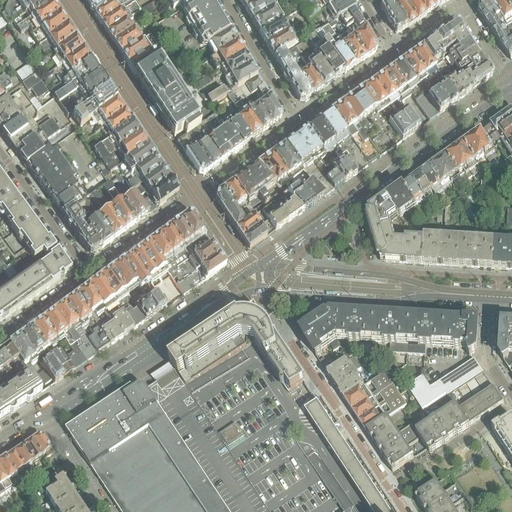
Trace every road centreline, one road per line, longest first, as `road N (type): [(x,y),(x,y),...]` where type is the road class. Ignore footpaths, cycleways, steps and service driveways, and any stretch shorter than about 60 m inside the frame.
road 1 (residential): [(511,86),(268,260)]
road 2 (residential): [(197,198),(67,0)]
road 3 (tertiary): [(44,412),(201,309)]
road 4 (tertiary): [(447,294),(395,278),(268,260)]
road 5 (residential): [(405,511),(315,380)]
road 6 (tertiary): [(295,297),(383,303),(447,294)]
road 7 (residential): [(88,274),(0,152)]
road 8 (residential): [(296,120),(225,0)]
road 9 (residential): [(88,274),(197,198)]
road 10 (residential): [(296,120),(197,198)]
road 11 (residential): [(391,51),(385,64),(296,120)]
